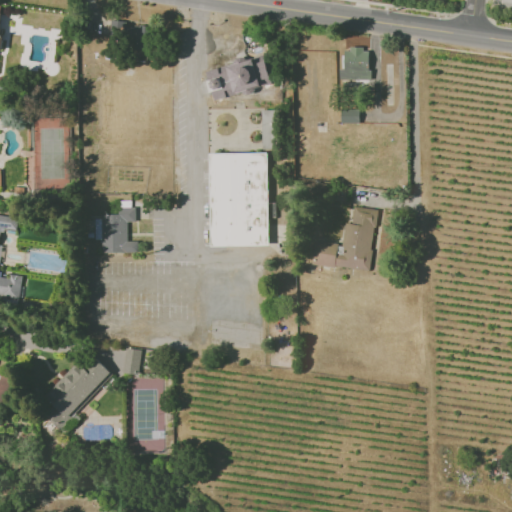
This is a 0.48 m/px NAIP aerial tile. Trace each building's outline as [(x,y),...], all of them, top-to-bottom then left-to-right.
[(148,24),(110,22),(109,44),(147,47),(148,24)] [(336,84),(368,85),(370,49),(344,48),(343,69),(337,69),(336,84)] [(263,54),(271,64),(272,83),(250,95),(214,99),(206,89),(203,71),(239,57),(263,54)] [(341,124),(359,123),(359,107),(341,107),(341,124)] [(260,147),(284,147),(285,109),(261,108),(260,147)] [(208,153),(210,247),(269,245),(267,152),(208,153)] [(369,271),(376,209),(353,206),(351,223),(344,222),(342,244),(314,241),(311,264),(369,271)] [(102,252),(138,253),(138,241),(127,241),(127,222),(135,222),(135,207),(119,207),(119,215),(102,215),(102,252)] [(0,246),(2,228),(16,229),(17,216),(0,214),(0,295),(20,298),(22,277),(0,274),(0,246)] [(122,372),(138,375),(142,350),(126,348),(122,372)] [(45,395),(55,405),(45,415),(60,430),(112,374),(94,357),(84,368),(77,361),(45,395)]
